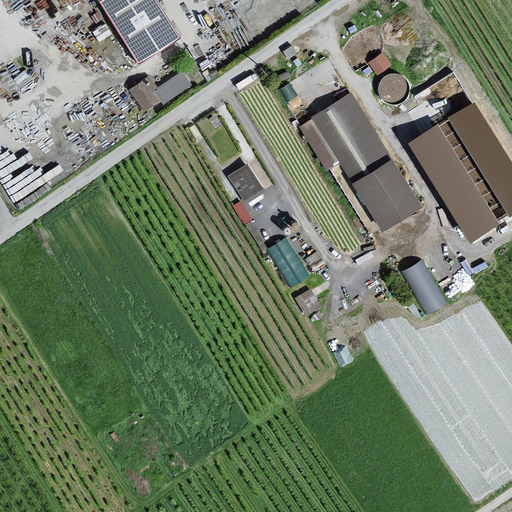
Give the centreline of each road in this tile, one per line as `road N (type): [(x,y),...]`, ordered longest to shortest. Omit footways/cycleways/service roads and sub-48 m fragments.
road 1 (track): [(220,83),(336,265),(354,269),(428,221),(433,204),(314,17)]
road 2 (residential): [(0,234),(338,0)]
